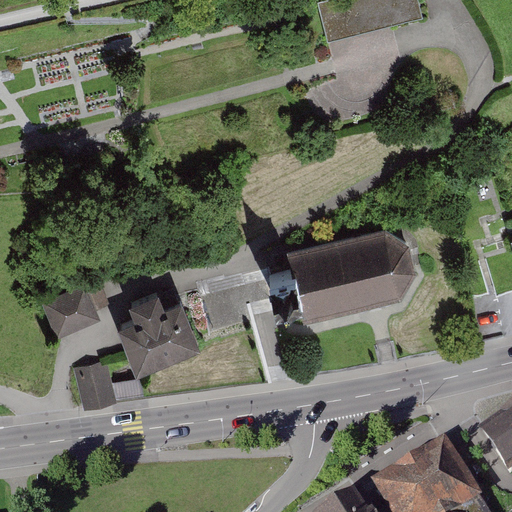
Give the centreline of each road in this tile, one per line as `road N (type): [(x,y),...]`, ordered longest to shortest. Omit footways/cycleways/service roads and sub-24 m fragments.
road 1 (secondary): [(312,405),(54,442)]
road 2 (secondary): [(511,363),(312,405)]
road 3 (residential): [(263,511),(308,465),(312,405)]
